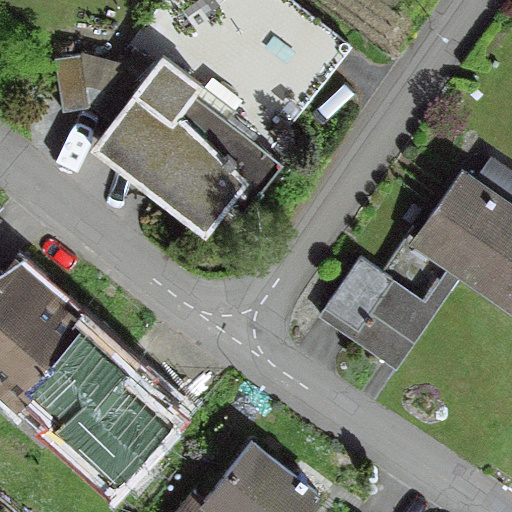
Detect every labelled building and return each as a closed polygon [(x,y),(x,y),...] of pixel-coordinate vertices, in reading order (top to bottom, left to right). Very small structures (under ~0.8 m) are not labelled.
[(153,69),(154,66),(261,148),(323,68),(312,59),(329,37),(340,46),(343,43),(341,41),(340,43),(285,0),(161,0),(125,47),(147,65),(153,69)] [(77,53),(49,57),(57,110),(86,106),(105,121),(88,144),(201,231),(223,200),(240,213),(241,211),(240,210),(276,161),(260,149),(261,148),(154,66),(153,69),(147,65),(138,77),(120,64),(118,66),(77,56),(77,53)] [(444,264),(439,272),(451,280),(456,273),(511,311),(511,208),(503,202),(511,189),(511,177),(486,159),(471,180),(457,170),(408,240),(444,264)] [(355,256),(320,306),(352,328),(386,278),(355,256)] [(44,298),(6,264),(0,271),(0,384),(16,398),(24,390),(22,389),(77,328),(44,298)] [(22,389),(24,390),(52,415),(48,420),(55,427),(52,431),(105,479),(163,415),(113,370),(121,361),(80,324),(77,328),(22,389)] [(199,500),(214,511),(298,511),(313,494),(298,482),(301,478),(295,473),(292,477),(246,440),(199,500)]
